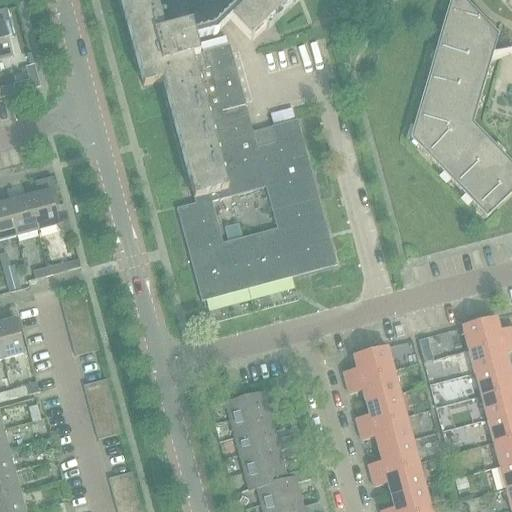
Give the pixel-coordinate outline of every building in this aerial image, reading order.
[(119,0),(143,86),(162,81),(166,95),(195,204),(176,209),(201,301),(336,266),(311,171),(302,138),(311,136),(306,117),(297,120),(270,127),(274,143),(257,148),(243,96),(229,45),(198,53),(186,10),(194,8),(194,7),(190,8),(187,0),(119,0)] [(249,0),(229,19),(249,40),(289,0),(249,0)] [(463,0),(449,0),(413,126),(418,148),(485,218),(495,209),(511,192),(511,164),(508,160),(472,123),(497,35),(463,0)] [(511,0),(502,0),(511,10),(511,0)] [(0,59),(14,55),(10,38),(15,36),(7,8),(0,10),(0,59)] [(14,85),(0,88),(2,98),(17,94),(14,85)] [(37,194),(28,196),(37,230),(58,225),(53,207),(59,206),(51,178),(34,182),(37,194)] [(28,196),(6,202),(16,236),(37,230),(28,196)] [(0,240),(16,236),(6,202),(0,203),(0,240)] [(14,264),(2,267),(8,291),(20,288),(14,264)] [(61,264),(47,267),(50,276),(63,272),(61,264)] [(50,276),(47,267),(32,271),(34,280),(50,276)] [(59,302),(62,313),(85,307),(82,296),(59,302)] [(85,307),(62,313),(63,315),(65,324),(88,317),(85,307)] [(407,334),(418,331),(414,316),(403,319),(407,334)] [(88,317),(65,324),(68,335),(91,328),(88,317)] [(15,319),(0,323),(0,351),(2,359),(24,353),(15,319)] [(462,329),(468,353),(511,340),(511,328),(499,332),(496,320),(462,329)] [(91,328),(68,335),(71,346),(94,339),(91,328)] [(426,337),(417,340),(423,363),(433,361),(426,337)] [(94,339),(71,346),(74,356),(97,350),(94,339)] [(511,340),(468,353),(475,376),(508,367),(505,353),(511,351),(511,340)] [(342,374),(345,386),(393,373),(386,348),(352,358),(355,370),(342,374)] [(508,367),(475,376),(481,399),(511,390),(511,377),(511,378),(508,367)] [(393,373),(345,386),(348,396),(362,392),(365,405),(399,396),(393,373)] [(81,385),(85,396),(108,390),(105,379),(81,385)] [(24,387),(10,390),(12,399),(27,395),(24,387)] [(10,390),(0,393),(0,402),(12,399),(10,390)] [(108,390),(85,396),(87,407),(110,401),(108,390)] [(511,390),(481,399),(487,421),(511,414),(511,390)] [(268,412),(269,416),(278,414),(275,404),(267,406),(264,393),(225,404),(230,422),(268,412)] [(355,420),(358,432),(405,419),(399,396),(365,405),(368,417),(355,420)] [(110,401),(87,407),(90,418),(113,412),(110,401)] [(285,412),(283,402),(275,404),(278,414),(285,412)] [(32,422),(41,420),(37,406),(29,408),(32,422)] [(113,412),(90,418),(93,429),(116,422),(113,412)] [(234,440),(273,429),(269,416),(268,412),(230,422),(234,440)] [(511,414),(487,421),(493,444),(511,439),(511,414)] [(405,419),(358,432),(360,442),(374,438),(377,451),(411,442),(405,419)] [(116,422),(93,429),(96,440),(119,433),(116,422)] [(277,446),(279,451),(287,449),(284,438),(276,440),(273,429),(234,440),(239,457),(277,446)] [(287,449),(294,447),(292,436),(284,438),(287,449)] [(511,439),(493,444),(499,467),(511,463),(511,439)] [(367,466),(370,478),(418,465),(411,442),(377,451),(381,463),(367,466)] [(244,474),(282,463),(279,451),(277,446),(239,457),(244,474)] [(8,451),(0,452),(0,475),(13,472),(8,451)] [(287,481),(285,475),(282,463),(244,474),(249,492),(256,490),(256,489),(287,481)] [(511,463),(499,467),(505,490),(511,488),(511,463)] [(418,465),(370,478),(373,488),(386,485),(390,497),(424,488),(418,465)] [(309,469),(301,471),(304,482),(312,480),(309,469)] [(301,471),(285,475),(287,481),(256,489),(256,490),(258,497),(260,507),(299,496),(296,484),(304,482),(301,471)] [(0,495),(19,491),(13,472),(0,475),(0,495)] [(108,479),(111,489),(133,483),(130,472),(108,479)] [(133,483),(111,489),(114,501),(136,494),(133,483)] [(384,511),(426,511),(430,511),(424,488),(390,497),(393,510),(384,511)] [(24,511),(19,491),(0,495),(0,511),(24,511)] [(136,494),(114,501),(117,511),(139,505),(136,494)] [(303,511),(303,508),(299,496),(260,507),(261,511),(303,511)]
